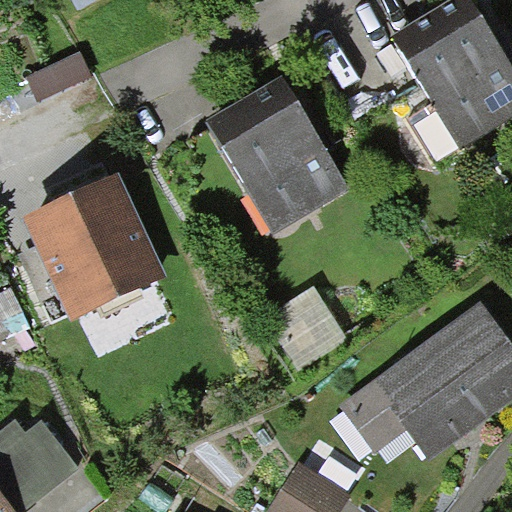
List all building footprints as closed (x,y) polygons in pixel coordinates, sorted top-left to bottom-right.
[(511,65),(472,0),(397,46),(462,153),(511,122),(511,65)] [(82,49),(27,73),(39,101),(94,76),(82,49)] [(289,85),(214,131),(279,239),(355,193),(289,85)] [(120,180),(24,224),(47,272),(71,325),(166,281),(120,180)] [(307,365),(350,338),(321,292),(278,320),(307,365)] [(511,401),(511,343),(485,305),(341,409),(375,458),(414,432),(433,458),(511,401)] [(16,421),(0,433),(0,492),(15,511),(28,511),(81,471),(43,422),(27,435),(16,421)] [(301,467),(271,511),(341,511),(350,500),(301,467)] [(0,511),(15,511),(0,492),(0,511)]
